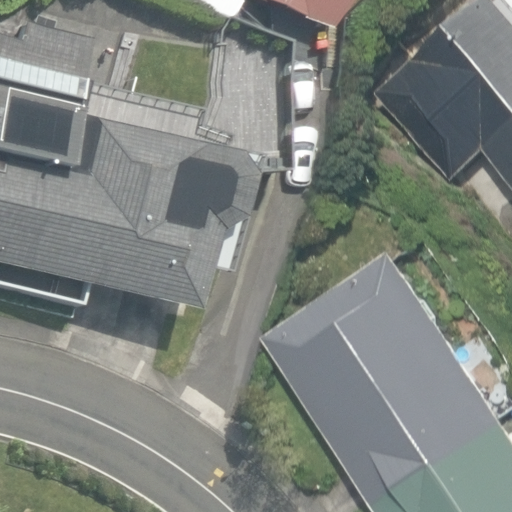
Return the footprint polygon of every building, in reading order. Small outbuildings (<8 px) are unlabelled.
[(252,0),(313,28),(325,0),(252,0)] [(490,148),(511,175),(511,0),(488,0),(376,91),(449,181),(490,148)] [(0,268),(182,315),(193,271),(216,276),(241,176),(276,185),(271,49),(213,34),(218,162),(178,152),(187,116),(76,88),(87,43),(17,25),(11,48),(0,44),(0,268)] [(505,414),(395,250),(270,334),(381,501),(505,414)] [(511,511),(511,424),(505,414),(381,501),(388,511),(511,511)]
